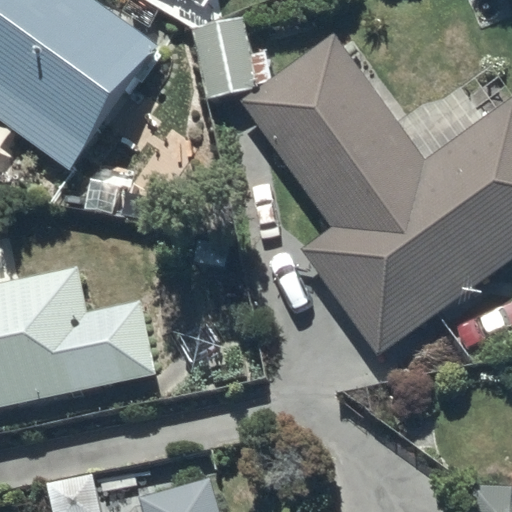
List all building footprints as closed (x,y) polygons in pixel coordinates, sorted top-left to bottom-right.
[(0,0),(0,116),(74,169),(162,42),(102,0),(0,0)] [(246,13),(198,22),(212,97),(260,88),(246,13)] [(511,97),(493,111),(471,80),(435,105),(432,100),(402,121),(395,112),(401,108),(374,69),(368,73),(340,33),(247,99),(338,228),(307,248),(383,356),(511,260),(511,97)] [(0,406),(160,372),(145,299),(91,309),(83,266),(0,282),(0,406)] [(226,511),(217,475),(142,495),(146,511),(226,511)] [(511,511),(511,480),(472,479),(470,511),(511,511)]
